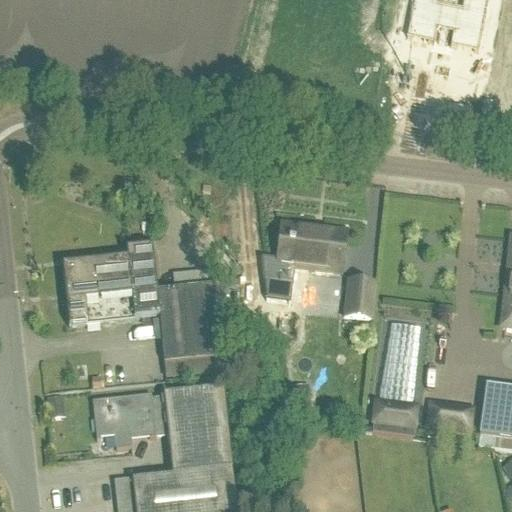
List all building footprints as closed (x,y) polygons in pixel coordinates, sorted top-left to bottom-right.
[(414,0),(405,45),(432,50),(431,54),(451,58),(451,54),(478,59),(489,2),(478,0),(463,0),(461,16),(438,11),(440,0),(414,0)] [(340,275),(345,239),(284,231),(279,267),(340,275)] [(511,243),(511,244),(509,268),(511,268),(511,276),(508,276),(503,332),(506,332),(511,332),(511,243)] [(135,324),(159,321),(216,315),(213,290),(157,296),(152,251),(126,254),(127,263),(134,325),(135,325),(135,324)] [(69,332),(134,325),(127,263),(63,270),(69,332)] [(371,324),(375,289),(348,285),(344,321),(371,324)] [(216,315),(159,321),(164,369),(221,363),(216,315)] [(272,320),(270,333),(290,335),(292,322),(272,320)] [(392,349),(381,348),(377,387),(407,390),(411,349),(425,351),(427,329),(394,326),(392,349)] [(237,511),(224,391),(163,398),(163,400),(152,401),(152,399),(93,405),(97,445),(100,444),(100,441),(115,440),(116,454),(132,452),(131,439),(149,437),(149,442),(168,440),(172,479),(114,485),(117,511),(237,511)] [(511,445),(511,394),(485,391),(478,441),(511,445)] [(433,405),(432,429),(476,431),(478,407),(433,405)] [(416,417),(376,411),(372,438),(412,444),(416,417)]
